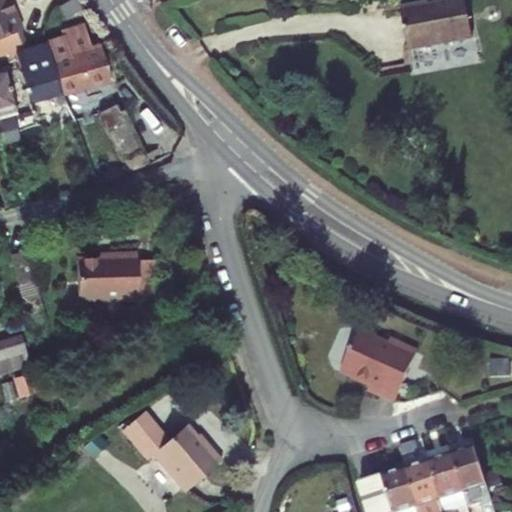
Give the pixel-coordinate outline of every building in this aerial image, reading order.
[(0,0),(0,39),(24,29),(11,0),(0,0)] [(428,3),(402,8),(408,50),(473,37),(465,0),(429,8),(428,3)] [(61,33),(63,39),(47,45),(61,95),(107,82),(97,49),(89,52),(82,28),(61,33)] [(54,97),(56,106),(65,103),(61,95),(47,45),(14,56),(19,75),(28,105),(54,97)] [(0,112),(28,105),(19,75),(0,80),(0,112)] [(130,172),(143,167),(140,160),(145,156),(122,112),(118,113),(113,102),(110,104),(111,107),(102,112),(97,118),(125,171),(130,172)] [(23,120),(30,145),(44,141),(37,116),(23,120)] [(19,285),(36,280),(27,249),(10,254),(19,285)] [(155,259),(137,259),(137,252),(111,252),(111,257),(99,258),(75,259),(76,302),(137,300),(138,296),(155,296),(155,259)] [(342,372),(370,385),(369,389),(394,400),(418,353),(390,340),(388,344),(360,332),(342,372)] [(0,373),(29,365),(20,336),(0,341),(0,373)] [(145,411),(120,430),(144,459),(151,454),(184,492),(222,460),(211,448),(207,450),(196,437),(185,425),(168,439),(145,411)] [(199,434),(196,437),(207,450),(211,448),(199,434)] [(399,449),(416,444),(415,440),(397,445),(399,449)] [(443,511),(428,461),(422,464),(416,444),(399,449),(405,469),(418,511),(443,511)] [(495,511),(495,508),(475,446),(451,454),(467,508),(482,503),(484,511),(495,511)] [(455,511),(467,508),(451,454),(428,461),(443,511),(455,511)] [(381,476),(391,511),(418,511),(405,469),(381,476)] [(491,491),(501,487),(496,474),(487,476),(491,491)] [(384,511),(385,511),(375,479),(360,483),(369,511),(384,511)]
